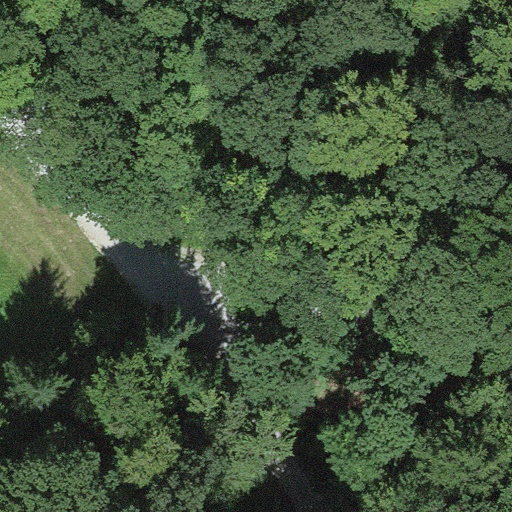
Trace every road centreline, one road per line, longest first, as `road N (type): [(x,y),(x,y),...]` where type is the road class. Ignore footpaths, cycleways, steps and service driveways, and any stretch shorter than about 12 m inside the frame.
road 1 (track): [(0,58),(142,248),(318,511)]
road 2 (track): [(142,248),(511,348)]
